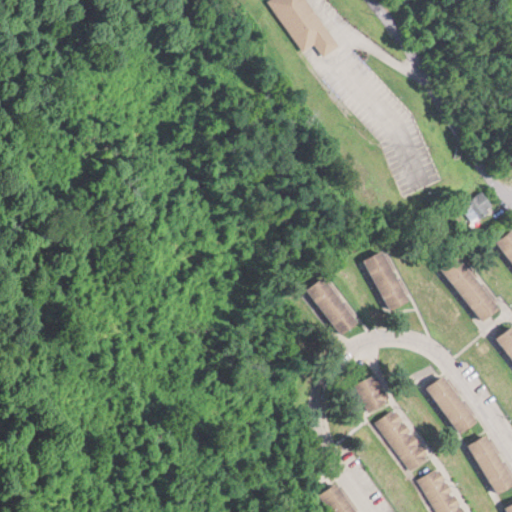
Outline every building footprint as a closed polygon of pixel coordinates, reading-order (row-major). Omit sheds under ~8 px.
[(312,0),(270,0),(303,50),(317,42),(325,55),(341,45),(312,0)] [(462,205),(472,221),(496,206),(486,190),(462,205)] [(511,259),(498,240),(511,229),(511,259)] [(385,250),(408,295),(390,304),(367,259),(385,250)] [(441,267),(456,254),(501,305),(486,318),(441,267)] [(323,276),(358,318),(342,331),(307,289),(323,276)] [(511,351),(501,337),(511,328),(511,351)] [(430,386),(462,433),(481,421),(449,373),(430,386)] [(376,378),(387,399),(369,408),(358,386),(376,378)] [(375,422),(392,409),(427,454),(410,467),(375,422)] [(472,443),(488,434),(511,475),(511,484),(500,491),(472,443)] [(439,511),(418,477),(437,466),(465,511),(439,511)] [(339,484),(358,511),(333,511),(322,496),(339,484)]
